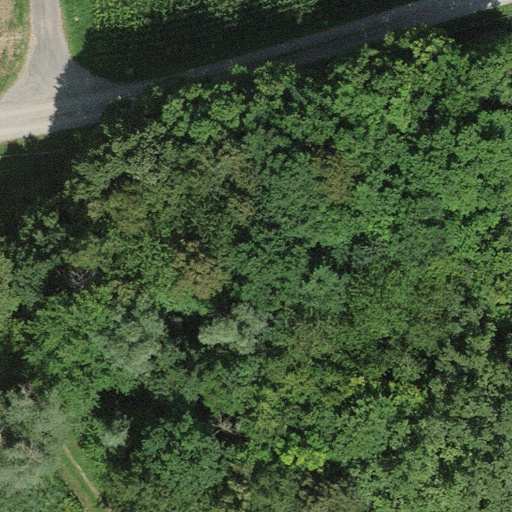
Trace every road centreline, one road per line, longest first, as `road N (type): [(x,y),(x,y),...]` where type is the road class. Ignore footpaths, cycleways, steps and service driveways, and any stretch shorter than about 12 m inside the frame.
road 1 (track): [(60,129),(470,0)]
road 2 (track): [(50,0),(60,129)]
